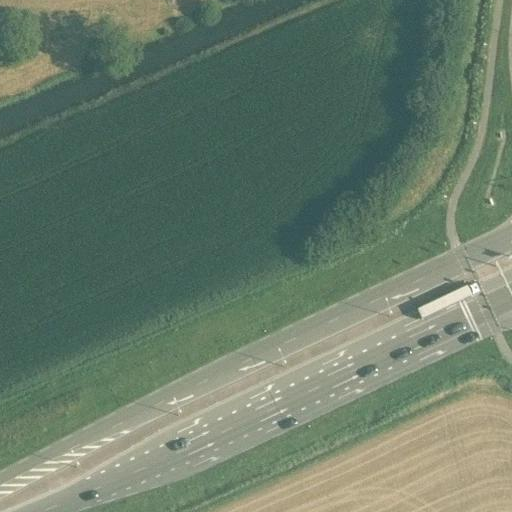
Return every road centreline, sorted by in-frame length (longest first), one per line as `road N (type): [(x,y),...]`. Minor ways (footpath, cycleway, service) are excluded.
road 1 (primary): [(511,237),(0,481)]
road 2 (primary): [(37,511),(511,297)]
